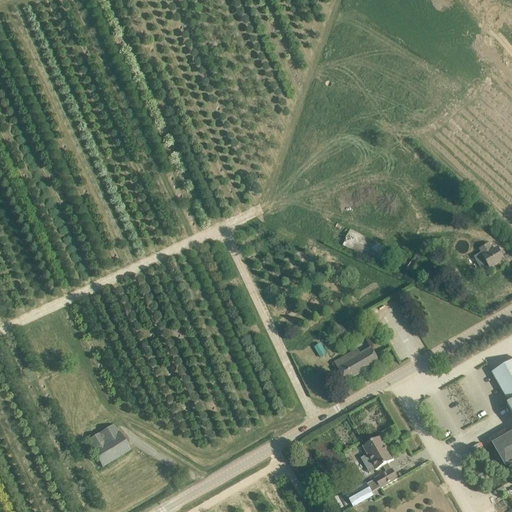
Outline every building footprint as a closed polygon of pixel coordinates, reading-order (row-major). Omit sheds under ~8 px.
[(389,244),(393,237),(396,238),(400,229),(385,222),(380,233),(378,232),(376,236),(377,237),(375,241),(351,229),(343,246),(389,268),(399,247),(392,243),(392,245),(389,244)] [(415,276),(435,244),(426,238),(406,270),(415,276)] [(504,260),(499,251),(497,248),(492,252),(488,244),(479,250),(490,268),(504,260)] [(321,344),(314,348),(321,359),(327,355),(321,344)] [(379,363),(374,354),(370,347),(360,354),(358,349),(334,362),(346,382),(379,363)] [(511,361),(492,373),(509,402),(507,404),(511,412),(511,434),(499,442),(497,450),(503,460),(511,463),(511,462),(511,361)] [(115,425),(87,442),(102,467),(130,450),(115,425)] [(380,437),(363,447),(368,456),(364,458),(372,473),(383,467),(386,472),(391,469),(388,464),(394,460),(380,437)] [(391,469),(386,472),(375,479),(376,480),(367,485),(366,483),(346,495),(353,507),(374,496),(372,493),(380,488),(381,489),(398,479),(392,469),(391,469)]
